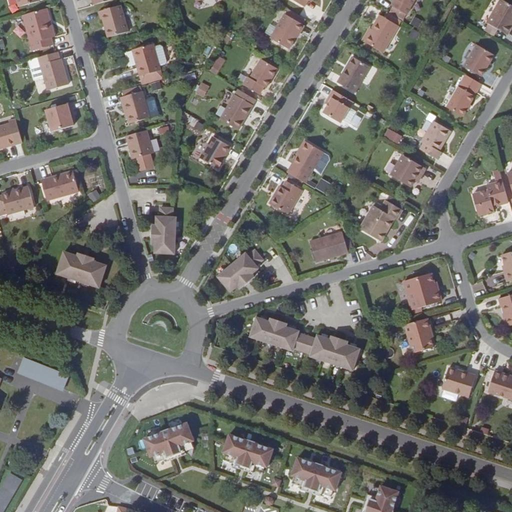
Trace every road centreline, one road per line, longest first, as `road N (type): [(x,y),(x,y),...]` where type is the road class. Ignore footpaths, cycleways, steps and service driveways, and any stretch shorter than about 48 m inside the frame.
road 1 (residential): [(181,294),(357,0)]
road 2 (residential): [(511,477),(189,371)]
road 3 (residential): [(195,319),(450,243)]
road 4 (residential): [(511,70),(437,198),(450,243)]
road 5 (residential): [(103,140),(152,290)]
road 6 (residential): [(63,0),(103,140)]
road 7 (residential): [(140,356),(71,472)]
road 8 (residential): [(511,353),(471,317),(450,243)]
